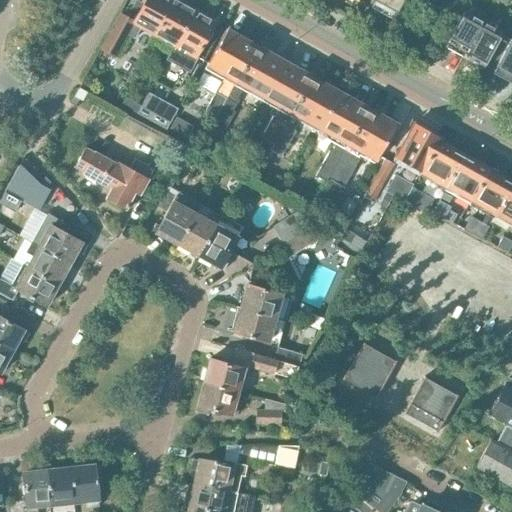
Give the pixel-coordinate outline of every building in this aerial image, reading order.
[(145,0),(133,21),(119,14),(100,50),(115,58),(127,35),(134,38),(141,26),(154,33),(172,0),(145,0)] [(175,45),(195,10),(177,0),(172,0),(154,33),(175,45)] [(394,15),(402,0),(370,0),(370,1),(372,3),(370,6),(390,17),(392,14),(394,15)] [(431,25),(445,32),(465,1),(463,0),(453,0),(446,13),(440,10),(431,25)] [(195,10),(175,45),(167,60),(187,71),(215,21),(195,10)] [(465,57),(484,21),(465,11),(446,46),(465,57)] [(483,67),(494,49),(503,35),(503,34),(503,33),(504,32),(484,21),(465,57),(483,67)] [(206,109),(216,115),(255,46),(226,30),(207,65),(226,75),(206,109)] [(511,39),(503,35),(494,49),(502,54),(498,61),(492,72),(511,83),(511,39)] [(283,61),(255,46),(216,115),(199,145),(212,153),(235,112),(233,111),(239,99),(237,98),(244,86),(263,96),(283,61)] [(269,153),(270,150),(291,112),(311,76),(283,61),(263,96),(259,104),(270,109),(269,112),(272,114),(260,136),(261,137),(257,146),(269,153)] [(320,127),(339,92),(311,76),(291,112),(270,150),(281,156),(295,131),(294,130),(301,117),(320,127)] [(325,182),(330,174),(348,143),(365,106),(339,92),(320,127),(338,137),(315,176),(325,182)] [(126,97),(122,105),(136,113),(140,105),(126,97)] [(140,114),(154,121),(163,106),(148,98),(140,114)] [(348,143),(330,174),(329,176),(344,185),(364,152),(376,159),(395,124),(365,106),(348,143)] [(192,126),(177,118),(171,128),(187,136),(192,126)] [(419,174),(440,137),(414,123),(394,160),(419,174)] [(139,124),(133,135),(142,140),(148,130),(139,124)] [(444,188),(463,154),(450,147),(452,144),(440,137),(419,174),(444,188)] [(244,142),(237,152),(247,158),(254,148),(244,142)] [(164,158),(176,164),(183,150),(171,143),(164,158)] [(255,147),(248,159),(260,166),(267,154),(255,147)] [(147,179),(152,169),(136,159),(129,170),(113,161),(112,163),(86,148),(74,169),(110,188),(105,198),(123,208),(133,190),(139,193),(147,179)] [(444,188),(469,201),(488,168),(463,154),(444,188)] [(18,165),(1,195),(5,198),(8,193),(23,202),(29,204),(30,203),(30,204),(40,187),(44,191),(49,186),(22,158),(18,165)] [(385,158),(364,196),(373,201),(394,163),(385,158)] [(488,212),(494,215),(511,183),(511,181),(488,168),(469,201),(471,202),(468,209),(484,218),(488,212)] [(395,174),(386,191),(393,195),(394,194),(405,200),(408,193),(413,184),(395,174)] [(328,181),(319,198),(330,204),(339,187),(328,181)] [(511,183),(494,215),(511,225),(511,183)] [(177,243),(198,204),(177,192),(178,191),(164,184),(153,204),(167,211),(156,231),(177,243)] [(452,196),(443,192),(433,212),(452,222),(457,214),(449,209),(451,206),(447,204),(452,196)] [(408,193),(405,200),(414,205),(418,198),(408,193)] [(198,255),(219,215),(198,204),(177,243),(198,255)] [(313,227),(312,226),(296,211),(272,226),(284,244),(313,227)] [(31,241),(69,263),(76,251),(80,253),(85,245),(80,243),(81,242),(65,234),(70,226),(47,213),(31,241)] [(242,226),(219,215),(198,255),(219,266),(236,235),(242,226)] [(470,215),(465,226),(482,234),(487,223),(470,215)] [(320,238),(313,227),(284,244),(280,247),(287,258),(320,238)] [(348,230),(339,245),(353,254),(362,239),(348,230)] [(501,238),(496,246),(507,252),(511,245),(501,238)] [(69,263),(31,241),(25,251),(32,255),(26,267),(57,285),(69,263)] [(0,292),(12,300),(18,290),(46,305),(57,285),(26,267),(22,265),(15,276),(11,284),(0,278),(0,292)] [(239,308),(274,318),(281,294),(246,284),(239,308)] [(268,342),(274,318),(239,308),(233,332),(268,342)] [(23,330),(23,329),(0,316),(0,344),(11,351),(18,338),(23,340),(27,332),(23,330)] [(311,316),(307,325),(318,329),(322,320),(311,316)] [(376,398),(396,361),(364,343),(343,379),(376,398)] [(0,370),(11,351),(0,344),(0,370)] [(277,347),(273,359),(278,361),(298,366),(302,354),(277,347)] [(278,361),(273,359),(253,353),(249,366),(274,373),(274,374),(292,379),(298,366),(278,361)] [(511,353),(503,371),(511,376),(511,353)] [(203,382),(238,392),(241,380),(246,381),(249,371),(244,369),(245,369),(210,359),(203,382)] [(438,432),(458,395),(424,377),(404,414),(438,432)] [(235,404),(238,392),(203,382),(197,405),(196,411),(208,414),(209,409),(232,415),(232,414),(237,415),(240,405),(235,404)] [(476,466),(511,486),(511,388),(504,384),(487,414),(506,425),(496,442),(490,439),(476,466)] [(284,411),(284,404),(264,398),(264,410),(255,410),(255,423),(280,423),(281,411),(284,411)] [(193,486),(228,493),(237,494),(240,478),(244,479),(248,461),(274,466),(294,469),(298,447),(278,447),(227,446),(224,460),(210,456),(207,464),(198,462),(198,463),(193,462),(191,470),(196,472),(193,486)] [(326,477),(329,464),(321,462),(318,475),(326,477)] [(71,469),(75,504),(88,503),(88,507),(99,505),(96,478),(101,478),(100,466),(71,469)] [(351,489),(354,491),(374,508),(379,511),(385,511),(398,496),(405,483),(370,466),(351,489)] [(50,507),(75,504),(71,469),(46,472),(50,507)] [(37,511),(37,508),(50,507),(46,472),(23,474),(27,509),(21,510),(21,511),(37,511)] [(193,486),(188,509),(201,511),(233,511),(237,494),(228,493),(193,486)] [(370,511),(374,508),(354,491),(346,502),(358,511),(370,511)] [(448,511),(431,503),(428,511),(411,504),(406,511),(448,511)]
